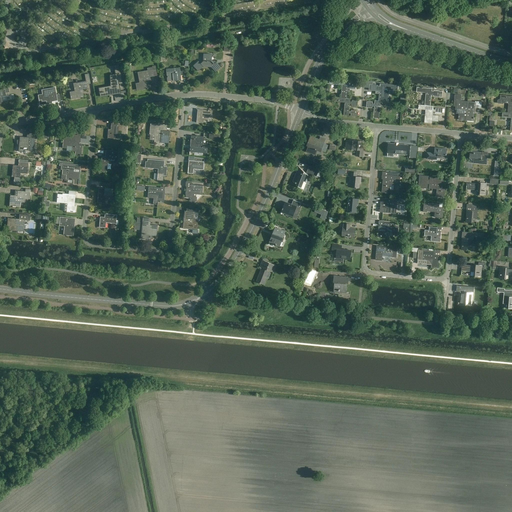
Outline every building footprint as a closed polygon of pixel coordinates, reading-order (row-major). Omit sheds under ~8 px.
[(216,72),(221,67),(216,62),(214,64),(212,61),(212,54),(203,53),(203,60),(200,63),(198,61),(193,66),(198,71),(203,67),(211,67),(216,72)] [(115,78),(110,79),(110,86),(98,88),(99,92),(99,93),(103,92),(104,96),(101,96),(101,97),(111,95),(111,92),(113,91),(114,91),(113,89),(119,88),(120,90),(123,90),(119,64),(114,65),(116,78),(115,78)] [(156,66),(147,68),(147,70),(137,72),(140,89),(147,88),(147,89),(148,89),(148,88),(152,87),(150,77),(154,76),(153,70),(156,69),(156,66)] [(175,82),(175,81),(181,80),(180,73),(183,72),(182,71),(180,71),(180,68),(166,69),(167,76),(167,77),(168,81),(172,81),(172,82),(175,82)] [(71,99),(84,97),(83,92),(82,92),(81,90),(88,88),(87,84),(91,84),(89,74),(85,74),(86,81),(73,83),(74,88),(74,89),(75,91),(70,92),(70,96),(70,97),(71,97),(71,99)] [(347,98),(348,88),(349,88),(349,89),(356,89),(356,83),(350,83),(350,84),(348,84),(348,81),(333,79),(333,84),(344,85),(344,86),(342,86),(342,87),(341,97),(347,98)] [(373,82),(370,82),(369,91),(378,91),(378,89),(380,89),(379,101),(388,102),(389,90),(398,91),(398,85),(380,84),(380,87),(378,87),(378,85),(373,85),(373,82)] [(0,104),(1,104),(0,97),(10,95),(8,87),(5,88),(5,89),(0,90),(0,104)] [(38,95),(40,105),(53,103),(52,100),(57,99),(58,102),(61,101),(60,94),(57,95),(55,88),(56,88),(55,87),(42,90),(43,94),(38,95)] [(443,91),(440,91),(434,91),(432,91),(432,89),(417,87),(417,92),(428,93),(428,94),(426,93),(426,94),(425,105),(431,106),(432,94),(434,95),(433,96),(442,97),(443,91)] [(465,121),(466,121),(468,102),(460,101),(461,95),(455,94),(454,106),(458,107),(458,110),(457,110),(456,113),(459,114),(459,116),(458,116),(458,117),(459,117),(458,120),(465,120),(465,121)] [(508,113),(511,113),(511,95),(500,95),(500,99),(499,99),(498,100),(497,102),(498,103),(502,103),(504,102),(508,103),(509,104),(508,113)] [(351,116),(357,117),(357,111),(351,110),(351,111),(349,111),(350,104),(352,104),(352,106),(358,107),(358,101),(352,100),(352,102),(350,102),(350,98),(347,98),(341,97),(335,97),(335,102),(335,101),(346,102),(346,103),(345,103),(344,106),(345,106),(344,115),(338,114),(337,115),(349,116),(349,113),(351,114),(351,116)] [(375,106),(374,118),(385,119),(379,118),(380,107),(381,107),(379,106),(389,107),(390,107),(390,102),(388,102),(379,101),(375,100),(375,104),(373,104),(373,102),(367,102),(367,108),(372,108),(373,106),(375,106)] [(468,102),(466,121),(467,121),(474,121),(474,119),(475,119),(475,117),(474,117),(475,112),(473,112),(474,108),(481,108),(481,109),(482,109),(482,102),(475,101),(475,102),(468,102)] [(421,122),(433,124),(434,112),(436,112),(435,114),(441,115),(442,109),(436,108),(436,110),(434,109),(434,106),(431,106),(419,105),(419,109),(426,110),(425,122),(421,122)] [(210,121),(212,121),(213,110),(197,109),(196,109),(198,109),(196,122),(203,123),(204,120),(207,121),(210,121)] [(505,130),(511,130),(511,113),(508,113),(502,112),(502,117),(503,117),(511,117),(511,118),(511,119),(511,130),(505,130)] [(108,129),(107,138),(118,139),(118,131),(124,131),(123,135),(127,135),(128,125),(120,125),(121,121),(112,120),(111,129),(108,129)] [(161,138),(165,139),(165,143),(164,146),(167,146),(167,143),(168,143),(169,143),(170,131),(162,130),(162,124),(160,124),(151,123),(150,134),(155,135),(154,142),(160,143),(161,138)] [(20,137),(20,141),(17,140),(18,144),(19,144),(19,152),(24,152),(24,147),(28,147),(28,150),(34,151),(35,138),(37,138),(37,133),(28,132),(28,137),(20,137)] [(81,135),(71,135),(73,135),(72,138),(63,137),(62,148),(66,148),(67,146),(72,146),(72,151),(75,151),(75,155),(80,155),(80,156),(81,156),(81,155),(82,144),(78,144),(78,142),(80,142),(81,135)] [(208,146),(203,146),(204,137),(192,136),(190,151),(207,153),(208,146)] [(310,142),(307,151),(316,155),(318,148),(322,149),(321,152),(326,139),(321,137),(319,141),(317,140),(317,139),(311,136),(309,142),(310,142)] [(347,140),(346,149),(357,150),(357,156),(363,157),(364,141),(353,140),(347,140)] [(388,143),(388,153),(407,155),(408,145),(388,143)] [(427,152),(426,159),(437,160),(437,157),(440,158),(441,159),(445,159),(446,158),(447,149),(435,148),(434,153),(427,152)] [(105,158),(102,157),(100,169),(101,171),(102,171),(105,171),(106,171),(107,170),(107,163),(117,164),(117,165),(119,152),(120,152),(102,150),(106,151),(106,154),(104,154),(105,154),(105,158)] [(488,154),(482,153),(482,152),(470,151),(469,161),(470,158),(474,159),(473,163),(487,165),(488,153),(488,154)] [(188,173),(195,173),(193,173),(194,168),(203,169),(203,170),(204,159),(194,158),(194,161),(189,161),(188,173)] [(164,161),(147,159),(147,161),(145,161),(145,168),(158,169),(157,180),(163,180),(163,176),(166,176),(167,166),(164,166),(164,161)] [(12,177),(20,178),(20,177),(19,177),(19,173),(27,174),(28,163),(19,162),(19,165),(13,165),(12,177)] [(79,173),(79,172),(74,171),(74,164),(61,163),(60,163),(60,166),(61,166),(61,170),(63,170),(62,174),(66,175),(66,179),(74,180),(73,183),(78,184),(79,178),(80,173),(79,173)] [(293,182),(301,188),(304,182),(307,182),(309,176),(299,167),(293,182)] [(357,188),(359,188),(360,182),(361,182),(361,177),(357,177),(357,173),(351,172),(351,176),(352,176),(351,187),(356,188),(357,188)] [(383,179),(382,192),(392,193),(392,190),(391,190),(391,185),(399,186),(399,187),(400,173),(386,172),(385,172),(388,172),(387,179),(383,179)] [(429,188),(437,189),(436,197),(445,198),(446,185),(442,184),(442,178),(445,178),(430,176),(430,179),(428,179),(429,176),(419,175),(418,188),(428,189),(428,184),(429,184),(429,189),(429,188)] [(486,195),(487,195),(488,190),(487,190),(487,183),(477,182),(477,183),(480,183),(480,184),(467,183),(466,194),(467,194),(467,189),(479,190),(478,194),(476,194),(476,195),(486,195)] [(191,184),(191,188),(186,187),(185,198),(190,198),(190,200),(191,201),(195,201),(197,200),(197,197),(196,196),(196,193),(202,194),(202,195),(203,185),(191,184)] [(149,187),(148,197),(148,198),(151,198),(151,196),(158,197),(158,202),(164,203),(165,192),(160,191),(161,188),(149,187)] [(98,203),(105,203),(106,196),(113,196),(113,189),(105,188),(99,188),(98,203)] [(13,207),(20,207),(21,202),(25,202),(25,199),(30,199),(31,189),(26,189),(27,189),(27,191),(15,190),(15,191),(18,191),(17,196),(10,195),(9,206),(10,206),(13,206),(13,207)] [(58,194),(57,202),(67,203),(66,212),(75,212),(76,206),(74,206),(75,195),(63,193),(62,194),(58,194)] [(352,212),(356,212),(357,204),(359,205),(359,199),(349,198),(348,212),(351,212),(352,212)] [(397,209),(398,199),(383,198),(386,199),(385,202),(381,201),(380,212),(387,213),(387,208),(397,209)] [(289,214),(289,215),(293,217),(297,207),(299,207),(301,203),(294,200),(291,206),(285,203),(280,214),(281,215),(282,211),(289,214)] [(427,211),(435,212),(434,217),(443,218),(444,208),(439,207),(440,204),(443,204),(424,202),(423,212),(427,212),(427,211)] [(475,223),(473,223),(473,219),(478,219),(479,205),(467,204),(472,205),(471,210),(467,210),(465,222),(475,223)] [(185,211),(183,225),(182,226),(182,228),(183,228),(183,229),(197,230),(198,220),(194,220),(194,212),(197,212),(197,208),(187,207),(187,208),(187,211),(185,211)] [(118,220),(117,220),(117,215),(102,213),(102,214),(105,214),(105,217),(100,217),(99,227),(106,228),(106,223),(116,224),(118,225),(118,220)] [(8,218),(7,229),(13,229),(13,230),(17,231),(18,230),(23,231),(24,220),(30,220),(30,215),(20,214),(19,219),(8,218)] [(74,226),(75,222),(75,218),(60,217),(57,217),(56,224),(63,224),(63,226),(64,226),(64,235),(66,235),(66,236),(67,236),(67,235),(74,236),(74,235),(73,235),(73,229),(73,226),(74,226)] [(149,235),(157,236),(158,226),(159,226),(159,225),(149,225),(149,218),(143,218),(141,239),(149,240),(149,235)] [(399,227),(395,227),(396,224),(384,222),(383,226),(379,225),(378,236),(386,237),(387,232),(395,233),(394,235),(398,235),(399,227)] [(351,237),(351,236),(355,237),(355,229),(350,228),(350,225),(351,225),(351,224),(344,224),(344,228),(343,228),(342,236),(350,236),(350,237),(351,237)] [(276,246),(277,245),(280,247),(286,231),(275,227),(270,242),(275,245),(276,246)] [(432,241),(441,242),(442,232),(436,231),(436,228),(441,228),(429,227),(430,227),(429,230),(425,230),(425,236),(425,235),(432,236),(431,240),(432,241)] [(471,251),(471,250),(468,250),(469,246),(473,247),(474,233),(463,232),(467,232),(466,238),(462,238),(461,250),(471,251)] [(350,260),(350,263),(351,251),(342,250),(342,246),(332,245),(332,250),(332,249),(337,250),(336,259),(350,260)] [(392,257),(393,258),(396,258),(397,248),(378,246),(378,247),(382,247),(382,250),(377,250),(376,260),(382,261),(383,256),(392,257)] [(429,249),(429,251),(423,250),(422,260),(430,261),(432,264),(432,267),(438,268),(439,255),(435,255),(435,252),(438,252),(435,251),(435,250),(429,249)] [(262,268),(256,282),(264,285),(269,271),(274,273),(271,279),(272,279),(277,265),(263,260),(260,267),(262,268)] [(481,277),(482,265),(485,266),(485,263),(479,262),(479,265),(472,264),(472,265),(475,265),(475,266),(462,265),(461,271),(474,272),(474,276),(471,276),(481,277)] [(511,275),(511,269),(507,269),(507,268),(510,268),(500,267),(499,279),(509,280),(509,279),(506,279),(507,275),(511,275)] [(334,283),(334,289),(339,290),(339,291),(346,292),(346,284),(345,284),(345,281),(349,281),(349,277),(334,276),(333,283),(334,283)] [(457,285),(457,289),(461,289),(461,299),(459,299),(459,304),(472,305),(473,287),(457,285)] [(511,290),(505,290),(505,288),(497,288),(497,292),(504,292),(503,304),(508,304),(508,308),(505,308),(511,308),(511,296),(511,297),(511,291),(511,290)]
